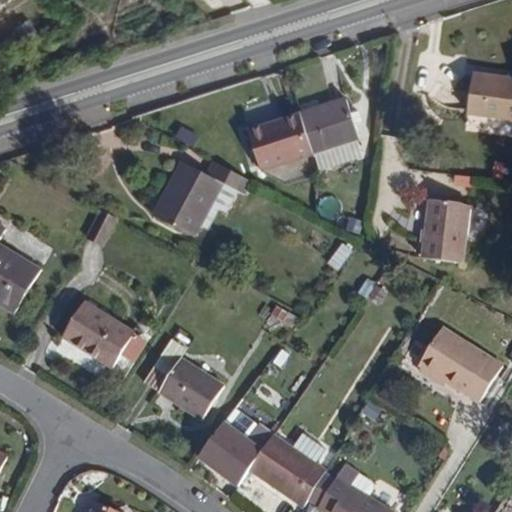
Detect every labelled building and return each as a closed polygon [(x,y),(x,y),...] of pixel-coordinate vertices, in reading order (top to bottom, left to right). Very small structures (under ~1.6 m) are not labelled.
[(0,0),(0,12),(17,0),(0,0)] [(242,0),(205,0),(215,9),(242,0)] [(511,121),(511,75),(474,71),(473,87),(470,118),(511,121)] [(363,138),(349,97),(302,113),(316,154),(363,138)] [(316,154),(302,113),(254,130),(268,171),(316,154)] [(189,232),(217,183),(238,195),(246,182),(210,162),(203,175),(183,164),(155,213),(189,232)] [(465,264),(473,205),(429,199),(422,259),(465,264)] [(486,243),(511,244),(511,211),(487,210),(486,243)] [(0,301),(18,311),(41,267),(0,245),(0,301)] [(114,365),(135,327),(85,300),(64,338),(114,365)] [(478,417),(502,381),(444,342),(420,378),(478,417)] [(225,381),(178,355),(181,350),(169,343),(146,385),(205,417),(225,381)] [(218,469),(242,434),(225,422),(201,457),(218,469)] [(248,469),(262,448),(242,434),(218,469),(238,483),(248,469)] [(295,449),(273,434),(262,448),(248,469),(293,501),(318,465),(295,449)] [(328,451),(304,435),(295,449),(318,465),(328,451)] [(0,473),(8,457),(0,452),(0,473)] [(303,507),(328,472),(318,465),(293,501),(303,507)] [(380,511),(338,484),(319,511),(380,511)] [(123,511),(95,498),(88,511),(123,511)]
